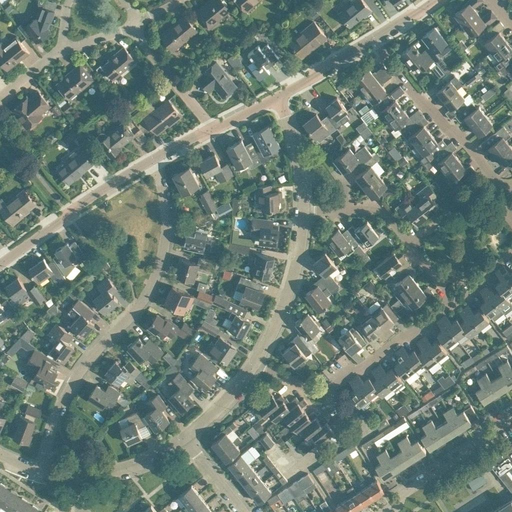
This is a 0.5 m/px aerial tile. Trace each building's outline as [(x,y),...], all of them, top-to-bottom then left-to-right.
[(230,9),(224,2),(222,0),(211,0),(205,5),(205,4),(196,11),(202,19),(209,27),(217,21),(216,21),(230,9)] [(258,0),(236,0),(246,10),(258,0)] [(372,11),(365,3),(362,0),(352,0),(351,1),(353,2),(339,13),(343,18),(350,26),(363,15),(364,17),(372,11)] [(455,14),(461,22),(463,24),(477,13),(473,7),(482,0),(469,0),(462,6),(463,7),(455,14)] [(35,13),(18,26),(27,38),(31,35),(36,42),(50,31),(46,26),(48,20),(50,21),(54,11),(45,7),(42,6),(38,17),(38,16),(35,13)] [(481,29),(496,17),(491,10),(482,18),(477,13),(463,24),(471,34),(480,28),(481,29)] [(162,36),(173,49),(196,30),(191,23),(185,15),(172,26),(173,26),(162,36)] [(485,42),(491,51),(506,39),(499,31),(505,27),(500,21),(492,27),(485,32),(487,35),(487,36),(489,38),(485,42)] [(289,42),(295,48),(301,56),(312,47),(313,48),(326,37),(320,29),(314,22),(289,42)] [(435,26),(423,36),(430,45),(425,49),(434,59),(435,61),(452,47),(441,34),(435,26)] [(0,41),(0,60),(1,62),(7,70),(23,57),(23,58),(30,53),(23,45),(16,36),(10,41),(5,45),(1,41),(0,41)] [(511,47),(506,39),(491,51),(498,59),(493,63),(498,70),(503,66),(511,58),(511,47)] [(466,52),(471,48),(466,41),(461,45),(466,52)] [(413,43),(401,53),(413,67),(418,63),(423,68),(427,64),(434,59),(425,49),(420,53),(418,50),(419,50),(417,48),(413,43)] [(259,45),(248,54),(253,60),(248,65),(260,80),(270,72),(266,67),(270,63),(271,64),(279,57),(272,50),(267,44),(262,48),(259,45)] [(113,78),(128,67),(135,60),(124,46),(109,59),(109,60),(103,66),(109,73),(113,78)] [(233,52),(226,58),(229,62),(236,56),(233,52)] [(455,72),(470,60),(466,55),(451,67),(455,72)] [(511,58),(503,66),(511,77),(511,58)] [(236,86),(230,78),(216,61),(210,66),(205,60),(195,68),(200,76),(198,77),(205,86),(211,81),(223,96),(236,86)] [(479,66),(483,72),(488,69),(484,63),(479,66)] [(93,80),(86,72),(80,64),(68,74),(69,75),(65,78),(65,77),(57,84),(69,98),(81,87),(82,89),(93,80)] [(388,70),(384,65),(373,74),(368,68),(363,72),(363,71),(361,73),(361,74),(360,74),(358,71),(346,80),(350,85),(356,80),(364,90),(388,70)] [(446,65),(441,68),(445,74),(450,70),(446,65)] [(440,69),(435,73),(439,78),(445,74),(440,69)] [(392,75),(388,70),(364,90),(372,101),(386,90),(381,84),(392,75)] [(477,78),(474,74),(467,80),(470,84),(477,78)] [(441,82),(436,86),(439,89),(436,91),(443,100),(457,89),(463,85),(455,76),(450,80),(445,84),(443,81),(441,82)] [(342,92),(349,87),(346,82),(338,88),(342,92)] [(372,107),(361,116),(367,124),(378,115),(382,115),(384,114),(388,119),(402,108),(395,99),(405,91),(400,85),(392,91),(387,95),(372,107)] [(457,89),(443,100),(450,108),(445,112),(450,118),(467,105),(462,99),(464,97),(457,89)] [(27,128),(35,121),(42,115),(40,113),(50,105),(38,91),(28,98),(27,96),(23,99),(24,100),(12,110),(27,128)] [(128,110),(134,105),(128,97),(122,103),(128,110)] [(332,111),(326,116),(336,128),(343,123),(349,118),(344,112),(347,110),(337,97),(327,105),(332,111)] [(168,99),(161,105),(145,118),(151,125),(157,133),(173,120),(174,122),(181,115),(168,99)] [(68,101),(62,106),(67,113),(73,108),(68,101)] [(479,106),(477,107),(472,101),(468,105),(467,105),(450,118),(450,119),(455,115),(460,121),(465,118),(472,126),(486,115),(479,106)] [(57,114),(61,111),(55,104),(51,108),(57,114)] [(146,104),(131,117),(136,123),(151,110),(146,104)] [(362,114),(369,108),(366,104),(358,110),(362,114)] [(352,105),(349,108),(355,114),(357,112),(353,106),(352,105)] [(418,109),(409,116),(402,108),(388,119),(395,127),(396,126),(401,132),(423,115),(418,109)] [(326,116),(321,120),(316,113),(304,123),(316,137),(320,133),(324,138),(336,128),(326,116)] [(424,125),(428,121),(423,115),(401,132),(406,139),(410,136),(417,145),(428,136),(431,134),(424,125)] [(493,123),(486,115),(472,126),(478,135),(481,133),(483,136),(489,132),(490,131),(488,127),(493,123)] [(134,134),(128,127),(124,122),(109,134),(108,135),(107,133),(104,132),(102,131),(99,132),(98,134),(97,136),(96,137),(110,155),(121,147),(120,146),(134,134)] [(366,124),(359,129),(364,135),(371,129),(366,124)] [(252,143),(254,146),(262,161),(270,157),(267,151),(270,149),(279,144),(269,125),(254,133),(258,140),(252,143)] [(505,139),(511,135),(503,125),(479,145),(483,151),(488,147),(495,156),(509,144),(505,139)] [(75,127),(62,137),(67,144),(80,134),(75,127)] [(54,131),(47,137),(52,144),(59,138),(54,131)] [(340,133),(337,137),(343,145),(347,142),(340,133)] [(438,142),(431,134),(428,136),(417,145),(423,152),(418,157),(424,164),(430,159),(446,146),(447,145),(447,144),(442,139),(438,142)] [(384,137),(380,140),(384,146),(388,143),(384,137)] [(227,147),(232,155),(237,165),(247,160),(250,167),(262,161),(254,146),(249,148),(247,145),(245,147),(241,139),(227,147)] [(430,159),(424,164),(427,168),(434,163),(436,167),(438,167),(440,165),(445,171),(459,160),(452,151),(457,147),(452,141),(447,144),(447,145),(446,146),(430,159)] [(511,147),(509,144),(495,156),(502,164),(504,163),(508,169),(511,165),(511,147)] [(343,170),(344,170),(356,161),(360,165),(373,155),(364,145),(354,153),(349,147),(335,159),(339,165),(341,164),(345,169),(343,170)] [(92,163),(86,156),(79,148),(74,152),(75,155),(58,169),(69,183),(92,163)] [(378,159),(379,155),(376,152),(373,155),(360,165),(364,170),(356,176),(359,181),(358,181),(363,187),(369,183),(379,174),(371,165),(377,160),(378,159)] [(393,156),(396,160),(402,156),(399,152),(393,156)] [(200,161),(205,170),(207,175),(215,171),(220,180),(233,174),(232,172),(227,163),(222,166),(215,153),(200,161)] [(404,156),(397,160),(401,166),(408,161),(404,156)] [(470,165),(466,168),(459,160),(445,171),(451,179),(448,182),(453,188),(475,171),(470,165)] [(199,184),(190,166),(174,175),(183,193),(199,184)] [(368,192),(372,197),(380,190),(384,195),(396,185),(400,182),(398,180),(394,183),(392,180),(386,184),(379,174),(369,183),(363,187),(368,193),(368,192)] [(417,192),(413,196),(418,202),(428,215),(439,206),(432,197),(436,193),(435,191),(430,185),(429,183),(417,192)] [(256,187),(246,192),(248,195),(256,191),(257,200),(254,200),(255,209),(262,208),(271,208),(271,209),(279,209),(279,200),(282,199),(282,192),(271,192),(271,184),(265,185),(260,185),(256,187)] [(1,208),(6,214),(12,222),(21,214),(22,215),(23,214),(35,204),(24,190),(16,196),(1,208)] [(209,212),(211,211),(216,208),(217,208),(212,199),(208,190),(202,193),(203,196),(201,197),(209,212)] [(409,199),(398,208),(401,211),(406,218),(410,214),(418,223),(428,215),(418,202),(413,196),(412,194),(407,197),(409,199)] [(217,208),(216,208),(220,215),(226,211),(223,205),(217,208)] [(211,211),(209,212),(196,219),(199,225),(214,217),(211,211)] [(258,242),(267,243),(276,244),(278,228),(266,226),(267,219),(253,217),(252,233),(259,234),(258,242)] [(352,225),(347,229),(360,245),(359,245),(360,246),(365,242),(367,244),(378,235),(378,234),(374,229),(367,221),(356,230),(352,225)] [(381,224),(374,229),(378,234),(385,229),(381,224)] [(187,232),(184,246),(195,249),(203,250),(203,252),(209,253),(211,245),(209,242),(205,242),(208,230),(202,229),(198,228),(197,235),(187,232)] [(359,245),(360,245),(347,229),(342,233),(338,228),(327,237),(339,253),(344,249),(348,254),(353,250),(361,260),(362,259),(365,262),(368,260),(368,259),(369,258),(360,246),(359,245)] [(66,275),(75,264),(86,256),(75,241),(70,245),(68,241),(56,250),(61,257),(59,259),(56,255),(53,257),(66,276),(66,275)] [(250,246),(230,242),(228,249),(249,253),(250,246)] [(385,275),(392,270),(396,275),(410,264),(403,254),(398,258),(394,252),(394,251),(377,265),(385,275)] [(253,271),(260,273),(269,276),(274,257),(264,255),(255,252),(252,261),(255,262),(253,271)] [(324,274),(320,278),(331,292),(337,288),(339,285),(337,283),(333,277),(339,271),(340,270),(336,266),(332,260),(325,252),(314,261),(324,274)] [(177,275),(187,277),(194,279),(197,269),(211,273),(215,260),(199,256),(197,263),(191,261),(182,258),(177,275)] [(61,285),(68,281),(62,273),(53,260),(48,264),(44,258),(29,268),(32,273),(33,275),(39,283),(51,275),(54,279),(58,284),(61,285)] [(106,270),(110,266),(107,261),(102,265),(106,270)] [(395,284),(398,288),(394,292),(399,299),(418,284),(412,277),(414,276),(411,272),(415,269),(410,264),(396,275),(395,276),(399,280),(395,284)] [(499,268),(511,284),(511,270),(509,273),(503,265),(499,268)] [(511,284),(499,268),(495,271),(501,279),(496,283),(500,288),(506,296),(511,301),(511,299),(511,284)] [(233,296),(241,299),(252,304),(252,305),(254,306),(254,305),(258,306),(264,291),(254,287),(256,281),(241,275),(233,296)] [(20,304),(26,299),(32,295),(37,303),(43,299),(34,287),(28,291),(24,285),(18,277),(6,285),(12,293),(15,296),(10,300),(13,305),(18,301),(20,303),(20,304)] [(107,277),(99,284),(97,285),(102,291),(94,298),(99,303),(105,311),(118,300),(112,293),(117,289),(107,277)] [(331,292),(320,278),(311,285),(313,288),(306,294),(319,309),(330,300),(327,296),(331,292)] [(370,280),(364,285),(370,292),(376,287),(370,280)] [(418,284),(399,299),(402,302),(406,299),(416,311),(420,307),(435,295),(431,290),(428,293),(424,289),(423,290),(418,284)] [(500,308),(500,307),(504,312),(511,305),(511,302),(511,301),(506,296),(500,288),(494,292),(488,284),(484,287),(500,308)] [(165,302),(174,306),(183,311),(187,303),(189,304),(193,295),(182,290),(173,286),(165,302)] [(74,287),(68,292),(73,297),(78,292),(74,287)] [(481,303),(490,315),(494,320),(504,312),(500,307),(500,308),(484,287),(480,291),(486,299),(481,303)] [(212,302),(214,296),(200,290),(197,297),(212,304),(212,303),(212,302)] [(212,302),(212,303),(224,307),(227,299),(215,294),(214,296),(212,302)] [(0,315),(3,319),(9,314),(14,321),(20,316),(18,313),(15,309),(12,305),(13,305),(10,300),(9,301),(7,298),(1,303),(0,302),(0,315)] [(94,312),(89,308),(79,299),(68,312),(76,319),(72,324),(68,320),(64,324),(74,333),(77,330),(79,332),(79,331),(84,335),(94,323),(89,318),(94,312)] [(359,299),(352,304),(357,311),(364,305),(359,299)] [(13,305),(12,305),(15,309),(18,313),(22,311),(17,305),(20,303),(18,301),(13,305)] [(381,305),(371,313),(389,335),(393,331),(388,325),(394,321),(388,313),(392,310),(390,307),(387,303),(382,306),(381,305)] [(463,308),(479,328),(481,326),(489,320),(479,308),(474,312),(467,304),(463,308)] [(466,330),(466,331),(470,335),(479,328),(463,308),(459,311),(466,319),(460,323),(466,330)] [(208,309),(204,319),(209,322),(212,316),(214,312),(208,309)] [(251,321),(243,316),(232,310),(228,317),(232,320),(228,327),(235,330),(239,332),(244,335),(251,321)] [(303,331),(298,335),(311,351),(313,353),(318,349),(313,343),(319,338),(314,331),(319,327),(308,313),(301,318),(301,317),(299,319),(300,320),(296,322),(303,331)] [(362,322),(358,326),(363,333),(368,330),(374,337),(379,333),(384,339),(389,335),(371,313),(361,321),(362,322)] [(149,326),(157,332),(162,336),(165,332),(171,336),(178,326),(166,317),(164,319),(158,314),(149,326)] [(466,330),(460,323),(457,318),(451,323),(445,315),(441,318),(457,338),(466,331),(466,330)] [(326,318),(322,321),(326,327),(330,324),(326,318)] [(447,346),(455,339),(457,338),(441,318),(437,321),(443,329),(437,333),(447,346)] [(209,322),(204,319),(199,326),(215,335),(219,328),(209,322)] [(196,330),(185,322),(180,329),(191,337),(196,330)] [(74,337),(71,334),(57,324),(47,336),(56,343),(47,354),(52,358),(57,354),(59,355),(59,356),(61,357),(65,359),(74,347),(69,343),(74,337)] [(359,362),(364,359),(356,349),(361,345),(362,346),(366,342),(360,334),(355,328),(355,329),(352,326),(349,329),(347,327),(344,327),(341,329),(341,333),(342,334),(340,336),(339,337),(347,347),(349,350),(359,362)] [(303,362),(301,360),(306,356),(306,355),(311,351),(298,335),(288,342),(291,346),(284,351),(289,357),(293,363),(295,365),(296,367),(300,367),(302,365),(303,362)] [(215,342),(210,350),(219,356),(227,361),(237,347),(228,342),(220,336),(215,342)] [(437,359),(439,358),(447,352),(437,339),(431,344),(425,336),(421,339),(437,359)] [(128,347),(135,354),(140,360),(145,355),(152,362),(163,352),(162,350),(155,343),(149,348),(139,337),(128,347)] [(427,367),(437,359),(421,339),(417,342),(423,350),(418,354),(424,362),(427,367)] [(496,351),(498,355),(509,348),(507,344),(496,351)] [(10,348),(7,351),(12,356),(16,351),(11,346),(10,348)] [(414,369),(424,362),(418,354),(414,349),(409,354),(402,346),(398,349),(414,369)] [(52,358),(47,354),(47,355),(35,348),(26,364),(38,370),(34,376),(40,379),(49,384),(57,371),(49,366),(53,359),(52,358)] [(405,377),(414,369),(398,349),(394,352),(400,360),(395,365),(405,377)] [(481,350),(472,357),(474,361),(484,354),(481,350)] [(485,358),(488,361),(498,355),(496,351),(485,358)] [(214,365),(211,362),(201,353),(190,365),(197,370),(192,376),(202,385),(205,388),(216,375),(210,370),(214,365)] [(289,357),(284,362),(288,367),(293,363),(289,357)] [(475,365),(477,368),(488,361),(485,358),(475,365)] [(511,366),(507,358),(502,361),(511,376),(511,366)] [(466,359),(461,362),(464,367),(469,364),(466,359)] [(135,377),(146,387),(152,382),(141,370),(132,363),(129,360),(129,361),(130,362),(127,367),(123,364),(122,366),(116,360),(106,371),(114,378),(119,383),(124,377),(130,382),(135,377)] [(511,385),(511,376),(502,361),(498,364),(503,372),(497,376),(505,389),(511,385)] [(163,372),(169,378),(178,370),(173,364),(163,372)] [(380,364),(376,367),(392,387),(394,390),(404,383),(401,380),(401,379),(392,367),(386,372),(380,364)] [(466,375),(477,368),(475,365),(464,372),(466,375)] [(378,378),(373,382),(379,390),(378,390),(382,395),(392,387),(376,367),(372,370),(378,378)] [(193,388),(184,378),(179,372),(168,383),(175,391),(169,396),(175,402),(181,409),(193,399),(188,393),(193,388)] [(486,372),(481,375),(496,398),(500,395),(499,393),(505,389),(497,376),(491,380),(486,372)] [(369,397),(378,390),(379,390),(373,382),(369,377),(364,382),(357,374),(353,377),(369,397)] [(442,375),(437,379),(444,388),(454,381),(453,380),(450,375),(449,374),(444,378),(442,375)] [(476,390),(478,394),(484,402),(490,398),(492,400),(496,398),(481,375),(477,378),(482,386),(476,390)] [(373,402),(369,397),(353,377),(349,380),(355,388),(350,393),(364,410),(373,402)] [(24,379),(19,387),(23,390),(27,381),(24,379)] [(97,384),(88,397),(102,406),(107,398),(113,402),(116,399),(125,406),(132,401),(120,392),(113,387),(109,385),(106,390),(97,384)] [(441,398),(452,392),(450,388),(439,395),(441,398)] [(430,389),(421,397),(424,400),(434,394),(430,389)] [(269,390),(254,401),(256,403),(258,406),(265,414),(265,415),(269,412),(269,411),(283,400),(284,400),(285,399),(285,398),(281,394),(276,399),(272,394),(269,390)] [(145,414),(150,420),(156,429),(169,419),(161,409),(166,405),(160,397),(158,394),(147,402),(152,409),(145,414)] [(441,398),(439,395),(429,401),(431,405),(441,398)] [(269,411),(269,412),(276,420),(284,414),(296,404),(299,401),(296,396),(290,402),(286,397),(285,398),(285,399),(284,400),(283,400),(269,411)] [(284,414),(291,422),(305,411),(302,407),(307,402),(303,397),(299,401),(296,404),(284,414)] [(420,412),(431,405),(429,401),(418,408),(420,412)] [(400,416),(405,412),(409,410),(406,405),(405,403),(401,405),(395,409),(400,416)] [(41,410),(32,406),(28,405),(26,411),(27,412),(25,416),(20,414),(17,422),(19,423),(18,426),(14,436),(29,441),(32,433),(30,433),(35,420),(34,420),(36,415),(39,416),(41,410)] [(479,417),(473,409),(471,405),(458,413),(452,405),(448,408),(462,431),(466,428),(465,426),(472,422),(471,421),(478,417),(478,418),(479,417)] [(410,419),(420,412),(418,408),(407,415),(410,419)] [(442,422),(450,436),(457,432),(458,434),(462,431),(448,408),(443,411),(448,419),(442,422)] [(145,423),(138,410),(126,416),(129,423),(121,427),(128,442),(142,436),(137,426),(145,423)] [(316,416),(317,415),(314,410),(308,415),(305,411),(291,422),(298,431),(302,428),(301,427),(316,416)] [(319,420),(316,416),(301,427),(302,428),(308,436),(312,433),(327,421),(328,420),(324,415),(319,420)] [(345,421),(341,416),(330,425),(327,421),(312,433),(319,441),(345,421)] [(385,417),(375,424),(379,429),(388,424),(389,423),(385,417)] [(396,428),(406,421),(404,417),(393,424),(395,428),(396,428)] [(450,436),(442,422),(436,426),(431,419),(427,422),(441,445),(445,442),(444,440),(450,436)] [(258,421),(253,425),(260,433),(261,434),(264,431),(262,428),(263,427),(258,421)] [(421,437),(424,441),(429,449),(436,445),(437,447),(441,445),(427,422),(422,425),(427,433),(421,437)] [(383,431),(385,434),(395,428),(393,424),(383,431)] [(216,440),(212,443),(219,452),(238,436),(232,429),(229,425),(214,437),(216,440)] [(253,425),(247,429),(251,433),(256,429),(253,425)] [(375,441),(385,434),(383,431),(372,438),(375,441)] [(260,438),(268,448),(274,443),(266,433),(260,438)] [(407,435),(402,438),(416,460),(421,458),(419,456),(426,451),(420,443),(418,439),(412,443),(407,435)] [(238,436),(219,452),(226,460),(234,454),(240,449),(236,445),(242,440),(238,436)] [(285,441),(292,449),(296,446),(289,437),(285,441)] [(372,443),(375,441),(372,438),(362,444),(364,448),(372,443)] [(416,460),(402,438),(397,441),(402,449),(397,452),(405,465),(411,461),(412,463),(416,460)] [(337,461),(350,452),(353,457),(358,453),(355,449),(357,448),(354,443),(334,456),(337,461)] [(511,511),(511,445),(489,463),(499,475),(502,478),(504,476),(507,480),(507,479),(511,485),(511,501),(501,509),(495,511),(494,511),(493,510),(489,511),(511,511)] [(241,453),(228,464),(236,473),(249,463),(255,458),(248,448),(241,453)] [(398,469),(405,465),(397,452),(391,456),(386,448),(381,451),(396,474),(400,471),(398,469)] [(391,476),(396,474),(381,451),(376,454),(381,462),(375,466),(378,470),(383,478),(390,474),(391,476)] [(263,458),(267,463),(271,460),(267,455),(263,458)] [(341,467),(336,461),(337,461),(334,456),(323,463),(327,468),(326,468),(331,474),(341,467)] [(271,469),(276,465),(271,460),(267,463),(271,469)] [(249,463),(236,473),(243,482),(256,472),(249,463)] [(324,469),(326,468),(327,468),(323,463),(313,470),(316,475),(324,469)] [(264,482),(256,472),(243,482),(251,492),(264,482)] [(308,473),(298,480),(303,488),(314,482),(308,473)] [(323,473),(318,477),(323,483),(328,480),(323,473)] [(473,490),(487,481),(481,473),(468,482),(473,490)] [(279,478),(283,484),(287,480),(286,479),(283,475),(279,478)] [(367,486),(374,497),(384,491),(379,482),(377,479),(367,486)] [(294,496),(304,489),(303,488),(298,480),(288,486),(294,496)] [(271,491),(264,482),(251,492),(258,501),(271,491)] [(0,483),(0,501),(2,503),(11,490),(0,483)] [(179,495),(186,504),(199,494),(192,485),(179,495)] [(346,499),(354,510),(364,504),(357,492),(352,485),(347,489),(351,496),(346,499)] [(288,486),(278,493),(281,498),(284,503),(294,496),(288,486)] [(364,504),(374,497),(367,486),(357,492),(364,504)] [(2,503),(13,511),(22,497),(11,490),(2,503)] [(192,511),(195,511),(207,503),(199,494),(186,504),(192,511)] [(275,495),(267,500),(268,500),(270,504),(271,504),(274,509),(277,508),(274,502),(278,500),(275,495)] [(14,511),(28,511),(33,505),(22,497),(13,511),(14,511)] [(336,505),(338,508),(340,511),(351,511),(354,510),(346,499),(336,505)] [(333,511),(331,509),(325,500),(320,503),(325,511),(333,511)] [(207,503),(195,511),(213,511),(215,511),(211,506),(210,508),(207,503)]
